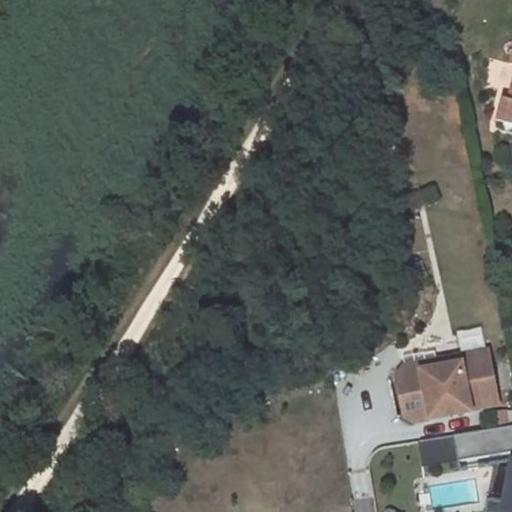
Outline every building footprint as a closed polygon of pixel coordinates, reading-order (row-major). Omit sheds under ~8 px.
[(511,53),(509,65),(511,65),(511,101),(501,99),(495,121),(511,124),(511,53)] [(471,409),(498,404),(488,350),(433,360),(422,377),(397,382),(403,415),(413,421),(431,418),(429,412),(448,409),(449,415),(471,410),(471,409)] [(433,360),(403,366),(396,377),(397,382),(422,377),(433,360)] [(429,412),(431,418),(449,415),(448,409),(429,412)] [(426,469),(511,454),(511,426),(421,443),(426,469)]
